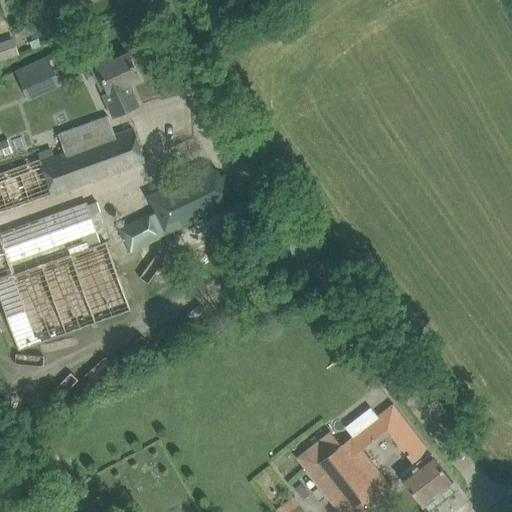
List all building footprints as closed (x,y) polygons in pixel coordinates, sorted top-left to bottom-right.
[(94,75),(103,95),(130,83),(139,78),(128,53),(113,60),(111,54),(89,64),(90,64),(95,62),(99,72),(94,75)] [(16,73),(25,98),(55,88),(46,63),(16,73)] [(130,83),(103,95),(113,117),(140,105),(130,83)] [(65,152),(50,158),(47,151),(30,156),(32,161),(0,172),(0,213),(145,162),(133,128),(115,135),(108,115),(58,133),(65,152)] [(149,198),(167,234),(237,200),(225,175),(213,181),(207,169),(149,198)] [(0,324),(7,350),(129,316),(108,239),(88,245),(78,207),(0,228),(0,324)] [(119,229),(131,252),(163,236),(152,213),(119,229)] [(159,292),(147,298),(154,311),(196,290),(190,277),(181,281),(159,292)] [(15,358),(2,364),(20,402),(33,396),(15,358)] [(393,405),(352,437),(353,438),(393,407),(412,431),(397,443),(412,463),(408,466),(411,470),(401,478),(423,507),(454,483),(393,405)] [(331,432),(298,458),(308,471),(342,445),(331,432)] [(342,445),(308,471),(339,511),(357,511),(391,486),(353,438),(352,437),(346,441),(342,445)] [(275,511),(273,511),(303,511),(293,497),(285,503),(274,510),(275,511)]
